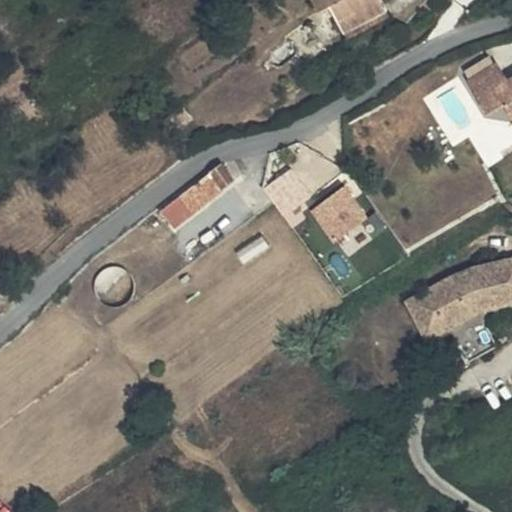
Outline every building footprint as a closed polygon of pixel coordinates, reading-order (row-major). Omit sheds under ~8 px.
[(333,0),(327,6),(319,0),(305,0),(291,16),(321,43),(327,37),(334,43),(351,24),(356,28),(371,12),(358,0),(333,0)] [(351,24),(334,43),(347,55),(365,36),(356,28),(351,24)] [(511,74),(509,76),(495,53),(469,68),(474,76),(470,79),(491,114),(507,104),(511,111),(511,74)] [(157,135),(175,147),(183,133),(167,122),(157,135)] [(179,224),(238,178),(229,168),(216,169),(205,176),(164,207),(179,224)] [(315,194),(296,168),(268,188),(287,214),(315,194)] [(348,185),(316,208),(339,240),(371,216),(348,185)] [(266,233),(239,249),(247,262),(274,245),(266,233)] [(456,273),(410,298),(423,323),(445,312),(452,324),(476,312),(511,301),(511,257),(476,267),(479,276),(463,285),(456,273)] [(479,276),(476,267),(456,273),(463,285),(479,276)] [(445,312),(423,323),(430,336),(445,328),(452,324),(445,312)]
